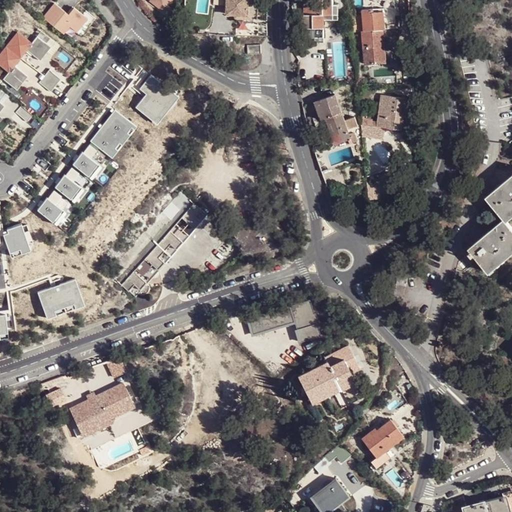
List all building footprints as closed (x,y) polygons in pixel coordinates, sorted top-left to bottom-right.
[(149,0),(164,10),(171,0),(149,0)] [(227,0),(227,13),(236,14),(248,14),(248,0),(227,0)] [(248,0),(248,14),(236,14),(236,17),(251,17),(251,0),(248,0)] [(333,14),(333,4),(333,0),(303,0),(304,8),(309,8),(309,14),(304,14),(304,26),(304,38),(325,37),(325,19),(325,14),(333,14)] [(382,49),(385,49),(385,39),(384,29),(386,29),(385,16),(400,16),(400,0),(383,0),(383,4),(384,8),(372,9),(363,10),(363,16),(364,30),(362,31),(365,64),(383,62),(382,49)] [(68,12),(54,1),(42,16),(63,33),(68,25),(77,31),(88,16),(73,5),(68,12)] [(339,4),(333,4),(333,14),(325,14),(325,19),(339,19),(339,4)] [(352,17),(353,30),(357,30),(357,31),(362,31),(364,30),(363,16),(352,17)] [(267,25),(248,24),(248,34),(267,34),(267,30),(267,25)] [(32,41),(17,30),(5,45),(20,56),(26,48),(39,58),(49,44),(37,35),(32,41)] [(260,45),(246,44),(245,54),(260,54),(260,45)] [(20,56),(5,45),(0,51),(0,64),(8,71),(3,79),(16,88),(27,75),(14,65),(20,56)] [(60,78),(49,69),(45,74),(56,83),(60,78)] [(115,79),(114,70),(105,71),(106,80),(115,79)] [(117,83),(128,94),(138,83),(127,72),(117,83)] [(178,92),(151,72),(138,89),(146,95),(135,109),(158,125),(179,97),(175,95),(178,92)] [(56,83),(45,74),(39,82),(51,91),(56,83)] [(353,142),(350,134),(349,130),(359,126),(355,117),(345,120),(335,94),(315,101),(321,119),(328,137),(329,139),(330,140),(331,141),(333,143),(334,144),(336,144),(339,145),(342,145),(345,145),(353,142)] [(361,119),(362,137),(371,138),(371,133),(385,135),(386,127),(403,130),(405,114),(407,98),(381,94),(378,122),(363,119),(361,119)] [(32,113),(21,104),(15,111),(27,120),(32,113)] [(137,127),(115,110),(90,141),(112,159),(137,127)] [(89,144),(73,165),(91,179),(107,157),(89,144)] [(71,168),(55,189),(73,203),(89,181),(71,168)] [(504,219),(505,219),(511,214),(511,215),(511,180),(509,182),(507,180),(501,185),(503,188),(497,192),(495,190),(486,197),(504,219)] [(381,181),(367,183),(369,195),(382,194),(381,181)] [(149,286),(148,283),(208,213),(180,187),(107,272),(128,290),(135,296),(139,293),(141,293),(142,293),(144,293),(146,292),(147,291),(148,289),(149,287),(149,286)] [(54,190),(38,212),(56,225),(72,204),(54,190)] [(505,219),(504,219),(496,225),(499,228),(491,234),(489,232),(483,237),(486,239),(479,244),(478,242),(469,248),(471,252),(459,262),(457,268),(465,270),(477,259),(487,270),(493,266),(494,268),(511,253),(511,226),(508,221),(507,221),(505,219)] [(23,224),(6,230),(8,234),(4,235),(12,259),(33,252),(23,224)] [(496,225),(489,232),(491,234),(499,228),(496,225)] [(397,284),(405,286),(408,275),(400,273),(397,284)] [(76,280),(38,293),(47,319),(85,305),(76,280)] [(309,297),(246,316),(252,334),(294,322),(299,340),(320,335),(315,321),(318,320),(315,311),(313,312),(309,297)] [(0,340),(8,339),(5,315),(0,315),(0,340)] [(346,362),(354,358),(347,345),(324,356),(325,361),(298,375),(312,403),(355,381),(351,373),(346,362)] [(359,369),(354,358),(346,362),(351,373),(359,369)] [(91,398),(72,407),(81,425),(76,428),(80,436),(114,420),(110,412),(135,400),(126,382),(99,394),(91,398)] [(63,388),(48,395),(53,405),(68,398),(63,388)] [(135,400),(110,412),(113,416),(137,405),(135,400)] [(374,431),(372,429),(361,437),(376,456),(371,461),(376,467),(383,462),(379,456),(404,436),(391,418),(377,429),(374,431)] [(340,444),(325,455),(329,460),(336,455),(342,462),(351,454),(340,444)] [(338,500),(340,502),(344,499),(349,495),(336,478),(311,496),(317,505),(320,503),(325,509),(338,500)] [(511,511),(511,490),(500,494),(501,496),(465,506),(466,511),(462,511),(511,511)] [(322,511),(326,511),(340,502),(338,500),(325,509),(320,503),(317,505),(322,511)]
